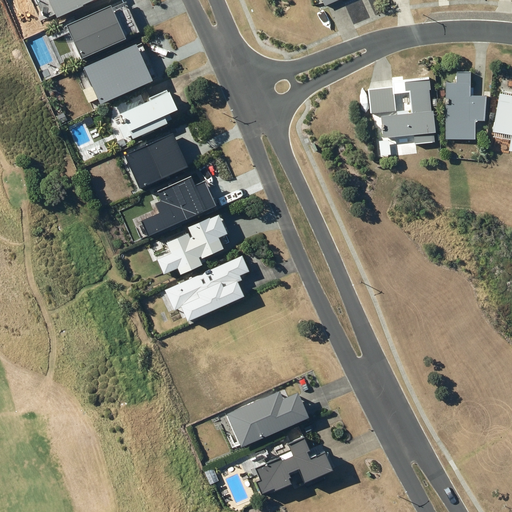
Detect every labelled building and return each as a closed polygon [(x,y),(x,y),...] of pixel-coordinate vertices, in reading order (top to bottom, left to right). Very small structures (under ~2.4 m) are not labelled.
[(54,0),(62,16),(96,0),(54,0)] [(93,12),(94,15),(77,23),(76,20),(66,24),(80,58),(95,51),(94,50),(111,42),(111,44),(139,32),(138,29),(136,30),(129,14),(114,21),(109,9),(103,11),(102,8),(93,12)] [(144,41),(88,66),(105,103),(161,78),(144,41)] [(466,82),(466,70),(442,69),(441,125),(471,125),(471,106),(481,106),(481,82),(466,82)] [(403,83),(405,105),(375,109),(378,130),(407,126),(408,136),(428,134),(427,124),(429,124),(427,103),(426,103),(422,70),(397,74),(398,84),(403,83)] [(502,138),(511,140),(511,90),(497,87),(490,121),(505,124),(502,138)] [(127,121),(118,125),(124,137),(132,134),(133,137),(168,120),(164,112),(177,106),(169,89),(122,111),(127,121)] [(178,131),(130,153),(145,187),(194,165),(178,131)] [(188,231),(168,239),(174,252),(161,257),(168,273),(182,267),(184,274),(204,266),(199,255),(201,254),(202,256),(204,255),(205,258),(229,248),(224,235),(231,232),(224,214),(216,217),(215,214),(189,225),(193,234),(190,236),(188,231)] [(253,270),(245,253),(167,289),(176,310),(185,306),(192,321),(249,295),(241,279),(244,278),(243,274),(253,270)] [(152,269),(140,274),(144,282),(156,276),(152,269)] [(245,446),(315,416),(303,390),(287,397),(284,389),(230,413),(245,446)] [(309,481),(339,468),(331,451),(315,458),(312,450),(315,448),(310,436),(293,443),(298,454),(287,459),(286,455),(259,466),(264,478),(261,480),(266,492),(278,487),(279,489),(296,482),(292,472),(303,468),(309,481)] [(214,468),(205,471),(210,484),(220,481),(214,468)]
